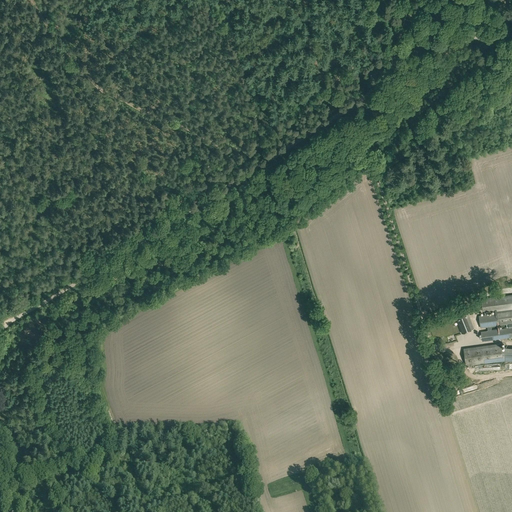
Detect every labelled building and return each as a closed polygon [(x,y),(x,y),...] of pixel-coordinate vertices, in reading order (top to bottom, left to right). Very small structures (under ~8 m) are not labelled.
[(508,324),(511,323),(511,294),(510,295),(481,299),(483,311),(484,311),(484,312),(494,310),(495,314),(485,315),(479,316),(481,328),(487,327),(488,331),(481,332),(482,341),(511,336),(511,327),(509,328),(508,324)] [(455,316),(462,333),(474,328),(467,311),(455,316)] [(446,321),(439,324),(442,331),(449,328),(446,321)] [(502,348),(501,346),(501,343),(463,348),(466,366),(503,361),(502,348)] [(511,348),(502,348),(503,361),(511,360),(511,348)]
